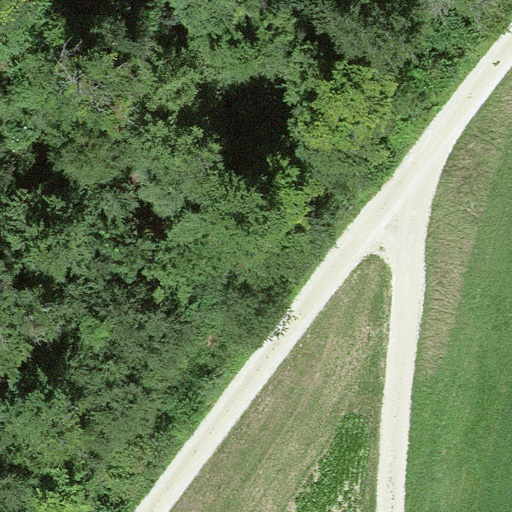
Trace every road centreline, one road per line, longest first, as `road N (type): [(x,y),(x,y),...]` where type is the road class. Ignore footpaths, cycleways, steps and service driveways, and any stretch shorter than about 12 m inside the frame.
road 1 (track): [(511,43),(159,511)]
road 2 (track): [(395,511),(397,201)]
